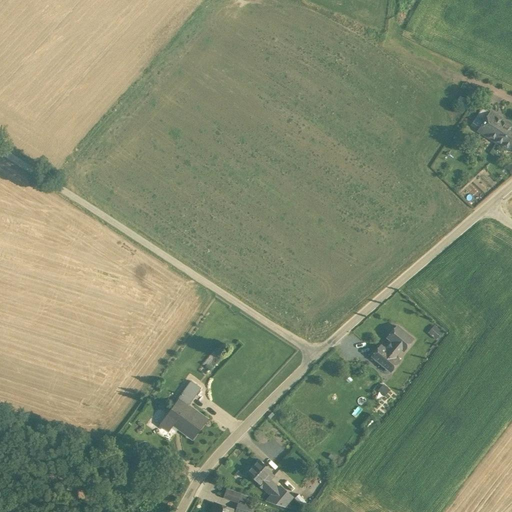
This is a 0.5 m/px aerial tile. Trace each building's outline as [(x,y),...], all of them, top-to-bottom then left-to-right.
[(482,106),(476,116),(484,121),(490,111),(482,106)] [(511,144),(511,124),(491,111),(490,111),(484,121),(478,130),(509,149),(511,144)] [(397,326),(388,337),(391,340),(385,348),(381,345),(372,356),(390,372),(400,360),(394,356),(401,348),(404,351),(413,339),(397,326)] [(216,348),(204,364),(211,369),(223,354),(216,348)] [(191,380),(178,398),(188,405),(201,388),(191,380)] [(188,405),(178,398),(160,424),(169,430),(174,424),(192,438),(207,419),(188,405)] [(155,446),(149,455),(158,461),(160,458),(159,458),(163,452),(155,446)] [(173,459),(163,452),(159,458),(160,458),(169,465),(173,459)] [(178,463),(173,459),(169,465),(174,468),(178,463)] [(271,471),(259,460),(247,472),(259,483),(260,483),(267,476),(271,471)] [(313,468),(302,482),(318,496),(330,482),(313,468)] [(267,476),(260,483),(263,486),(264,485),(269,479),(270,479),(267,476)] [(279,488),(269,479),(264,485),(273,493),(273,494),(279,488)] [(279,488),(273,494),(273,493),(266,501),(273,503),(284,492),(283,492),(279,488)] [(284,492),(273,503),(283,506),(290,498),(284,492)] [(231,511),(232,509),(214,503),(211,511),(231,511)] [(252,511),(254,509),(238,503),(235,510),(239,511),(252,511)]
